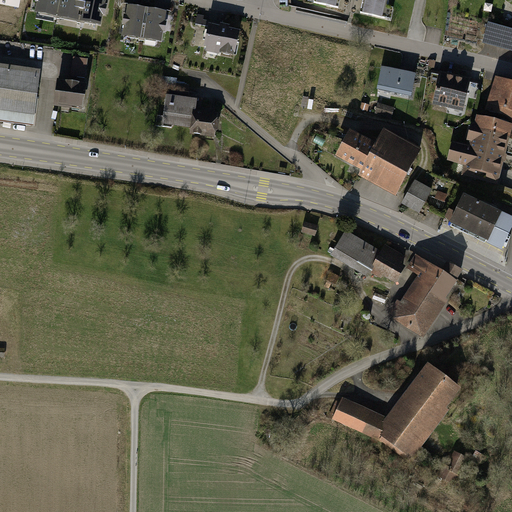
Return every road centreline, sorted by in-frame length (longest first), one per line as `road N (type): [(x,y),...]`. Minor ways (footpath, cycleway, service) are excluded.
road 1 (tertiary): [(508,284),(392,224),(316,196),(0,145)]
road 2 (residential): [(511,74),(206,0)]
road 3 (track): [(259,399),(290,273),(312,255),(348,272),(411,347)]
road 4 (unclassified): [(511,304),(363,363),(294,404)]
road 5 (track): [(133,511),(136,383)]
